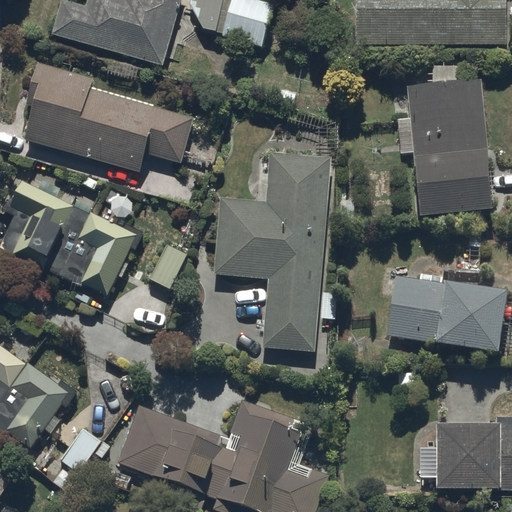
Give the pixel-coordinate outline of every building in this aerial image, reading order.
[(62,1),(52,37),(162,67),(180,0),(88,0),(87,8),(62,1)] [(189,0),(188,5),(204,32),(264,44),(272,3),(255,0),(189,0)] [(357,0),(358,47),(506,46),(505,0),(357,0)] [(73,76),(38,65),(26,106),(36,109),(26,140),(140,173),(146,154),(180,164),(193,120),(90,90),(93,79),(86,77),(87,73),(75,69),(73,76)] [(492,211),(479,81),(465,83),(464,65),(431,69),(433,87),(408,89),(411,119),(397,120),(401,157),(414,156),(420,218),(492,211)] [(338,297),(318,295),(330,160),(271,155),(267,203),(222,199),(215,276),(268,281),(261,349),(313,353),(316,320),(335,321),(338,297)] [(59,201),(22,183),(7,216),(14,219),(2,245),(48,267),(45,272),(83,290),(85,286),(108,297),(117,278),(122,281),(128,267),(124,265),(131,250),(134,251),(143,233),(127,225),(124,232),(73,207),(77,200),(62,193),(59,201)] [(356,202),(341,202),(341,222),(356,221),(356,202)] [(188,256),(167,246),(150,282),(171,292),(188,256)] [(507,294),(395,276),(385,337),(497,355),(507,294)] [(59,387),(0,345),(0,433),(7,438),(9,435),(33,451),(47,431),(52,435),(62,421),(56,417),(63,406),(66,409),(78,392),(63,381),(59,387)] [(136,408),(119,466),(216,500),(212,511),(215,511),(313,511),(327,476),(289,462),(303,423),(242,401),(228,440),(136,408)] [(436,479),(436,489),(511,490),(511,416),(495,416),(495,427),(437,426),(437,450),(419,450),(419,479),(436,479)] [(84,429),(82,432),(60,462),(77,474),(92,454),(100,460),(109,447),(84,429)] [(0,497),(10,484),(0,477),(0,497)]
